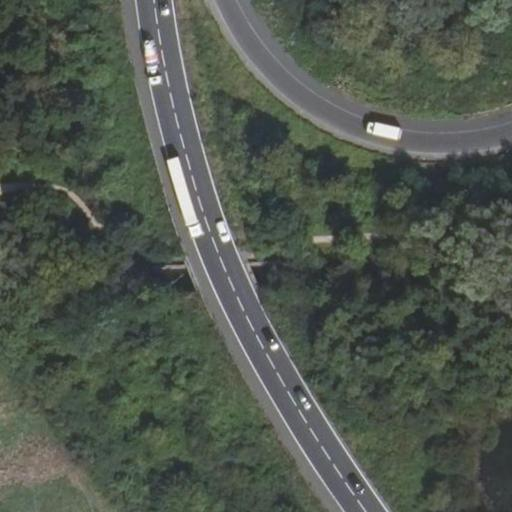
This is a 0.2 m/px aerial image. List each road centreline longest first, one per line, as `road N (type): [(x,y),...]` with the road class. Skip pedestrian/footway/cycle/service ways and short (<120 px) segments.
road 1 (trunk): [(154,0),(175,116),(213,246),(271,363),(367,511)]
road 2 (trunk): [(511,129),(444,139),(366,129),(300,94),(251,41),(228,0)]
road 3 (track): [(0,215),(54,325)]
